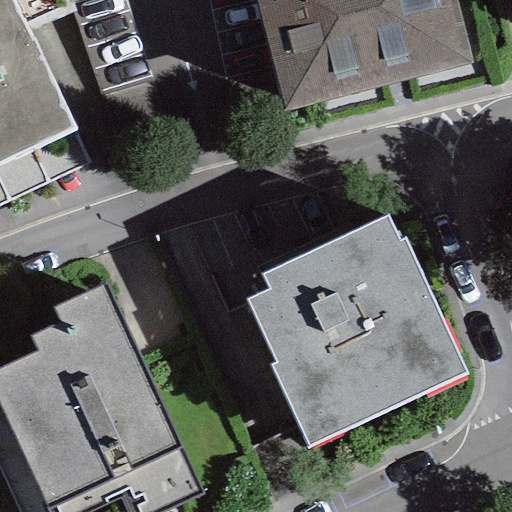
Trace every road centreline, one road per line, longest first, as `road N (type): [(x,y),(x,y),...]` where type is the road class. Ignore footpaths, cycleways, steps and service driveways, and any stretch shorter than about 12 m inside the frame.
road 1 (residential): [(0,290),(171,215),(450,150)]
road 2 (residential): [(450,150),(511,317)]
